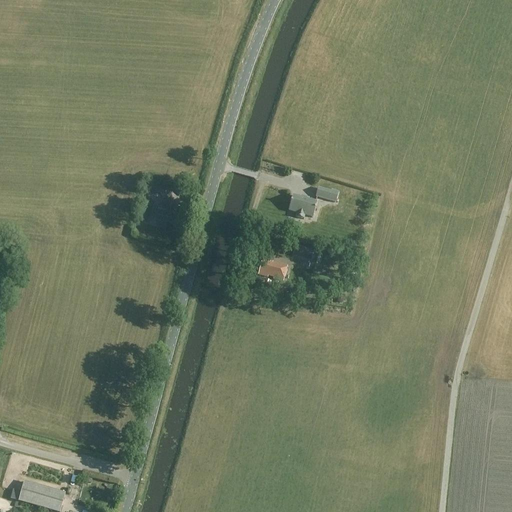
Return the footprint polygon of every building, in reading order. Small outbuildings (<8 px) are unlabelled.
[(160,195),(162,187),(147,183),(144,191),(160,195)] [(318,189),(315,197),(336,203),(339,193),(331,190),(331,192),(318,189)] [(313,219),(317,203),(293,196),(288,212),(296,214),(295,218),(303,220),(304,216),(313,219)] [(164,208),(158,207),(154,220),(172,225),(178,204),(166,200),(164,208)] [(302,248),(295,246),(293,256),(299,258),(302,248)] [(270,262),(262,260),(258,275),(267,278),(268,277),(274,278),(273,280),(283,282),(287,267),(272,263),(272,264),(270,264),(270,262)] [(54,511),(60,511),(65,494),(24,483),(19,502),(54,511)]
